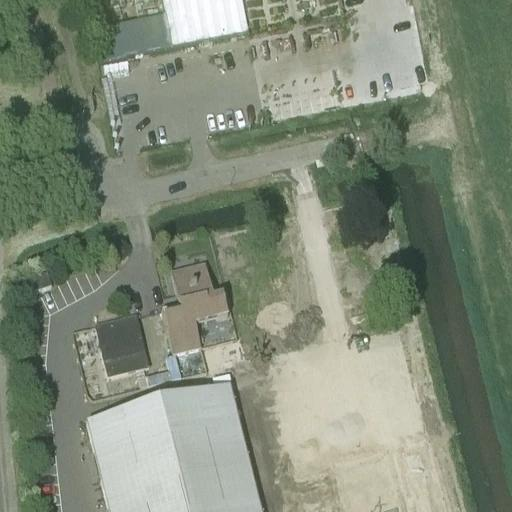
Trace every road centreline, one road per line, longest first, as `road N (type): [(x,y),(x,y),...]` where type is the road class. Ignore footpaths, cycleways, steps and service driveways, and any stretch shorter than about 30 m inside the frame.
road 1 (unclassified): [(132,196),(140,271),(59,329),(83,511)]
road 2 (unknown): [(70,411),(331,363)]
road 3 (unclassified): [(132,196),(359,142)]
